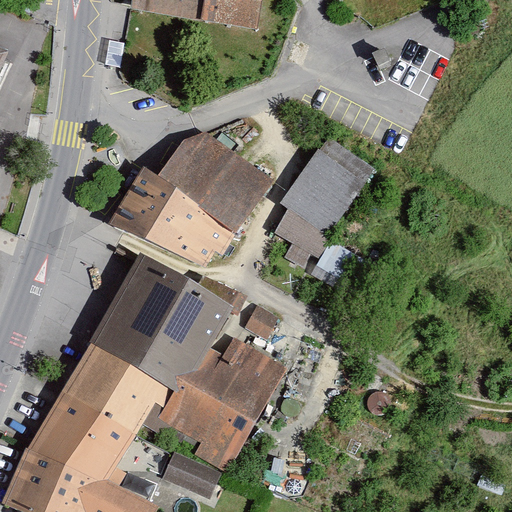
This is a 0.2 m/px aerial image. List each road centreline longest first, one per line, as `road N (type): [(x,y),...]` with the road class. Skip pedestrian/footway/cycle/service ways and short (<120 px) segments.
road 1 (residential): [(72,104),(101,109),(152,140),(328,72),(337,49),(332,27),(304,0)]
road 2 (residential): [(344,346),(249,285),(107,251),(23,299)]
road 3 (track): [(511,404),(452,401),(384,374),(344,346)]
road 4 (tertiary): [(40,261),(72,104)]
road 5 (unknown): [(337,49),(390,37),(463,5)]
